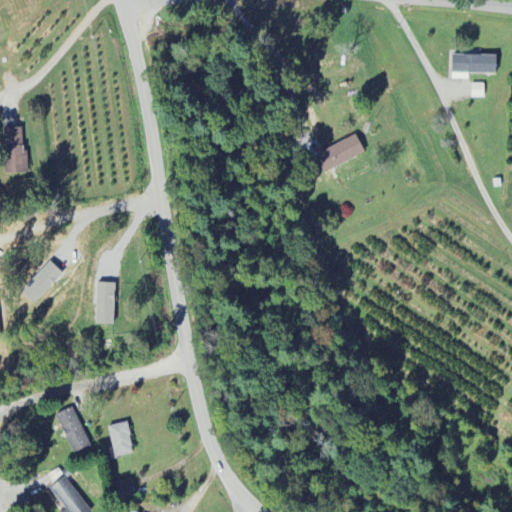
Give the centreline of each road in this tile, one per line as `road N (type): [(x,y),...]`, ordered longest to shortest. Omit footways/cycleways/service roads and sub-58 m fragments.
road 1 (residential): [(256,511),(222,480),(200,429),(141,93),(115,0)]
road 2 (residential): [(119,9),(197,0),(511,12)]
road 3 (residential): [(384,3),(511,246)]
road 4 (residential): [(188,359),(21,403),(0,422)]
